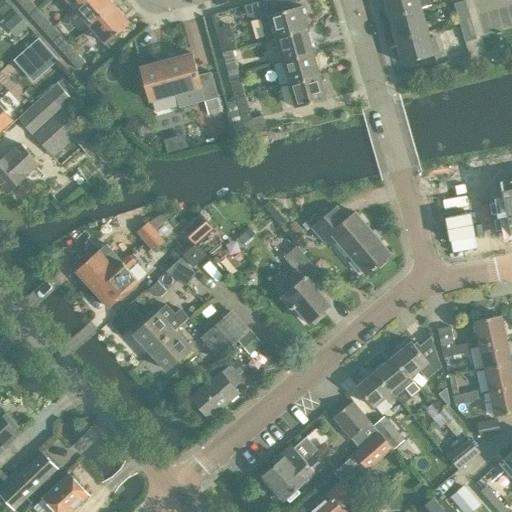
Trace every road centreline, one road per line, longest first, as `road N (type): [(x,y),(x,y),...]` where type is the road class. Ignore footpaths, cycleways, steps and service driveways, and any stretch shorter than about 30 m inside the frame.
road 1 (residential): [(173,490),(430,278)]
road 2 (residential): [(430,278),(349,0)]
road 3 (residential): [(173,490),(0,294)]
